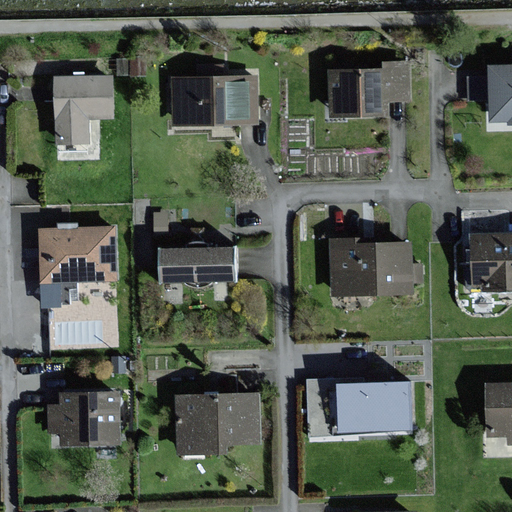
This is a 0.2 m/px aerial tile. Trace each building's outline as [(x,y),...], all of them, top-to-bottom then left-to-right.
[(388,72),(333,71),(332,118),(395,119),(396,102),(413,102),(414,63),(388,62),(388,72)] [(511,64),(486,65),(487,123),(511,122),(511,64)] [(116,77),(57,75),(56,144),(89,145),(90,121),(115,122),(116,77)] [(260,79),(172,77),(171,128),(259,129),(260,79)] [(61,229),(45,229),(46,281),(119,280),(118,229),(83,230),(83,224),(60,224),(61,229)] [(511,236),(476,237),(476,287),(495,286),(495,295),(511,295),(511,236)] [(363,240),(334,240),(334,298),(417,298),(417,246),(363,245),(363,240)] [(243,249),(164,250),(164,284),(243,283),(243,249)] [(410,380),(310,384),(312,438),(412,434),(410,380)] [(511,384),(487,385),(487,435),(508,435),(508,448),(511,447),(511,384)] [(124,392),(62,393),(62,404),(47,404),(48,432),(62,432),(62,446),(125,446),(124,392)] [(263,393),(179,396),(180,452),(265,449),(263,393)]
